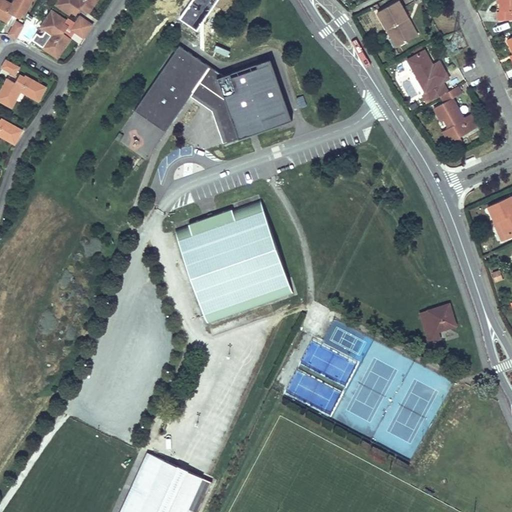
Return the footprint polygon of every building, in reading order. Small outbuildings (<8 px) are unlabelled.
[(3,0),(0,0),(0,17),(8,22),(11,16),(9,15),(11,13),(20,18),(22,14),(24,15),(32,0),(14,0),(12,5),(3,0)] [(88,12),(96,0),(59,0),(56,5),(70,14),(72,11),(76,14),(82,5),(84,7),(83,8),(88,12)] [(398,0),(377,11),(391,36),(394,35),(399,45),(415,36),(405,18),(408,17),(398,0)] [(511,0),(498,0),(499,11),(497,11),(497,20),(511,19),(511,0)] [(66,20),(52,11),(41,27),(46,31),(43,35),(40,36),(37,33),(32,40),(53,54),(57,48),(62,51),(71,38),(65,34),(64,36),(62,35),(68,26),(64,24),(66,20)] [(93,25),(80,16),(76,23),(88,31),(93,25)] [(71,38),(75,32),(71,29),(76,23),(68,17),(64,24),(68,26),(62,35),(64,36),(65,34),(71,38)] [(16,38),(23,25),(16,21),(9,34),(16,38)] [(88,31),(76,23),(71,29),(75,32),(84,37),(88,31)] [(30,39),(35,29),(29,26),(24,36),(30,39)] [(179,45),(134,110),(165,132),(190,95),(211,110),(223,144),(291,119),(270,58),(223,75),(179,45)] [(53,54),(57,57),(62,51),(57,48),(53,54)] [(424,49),(407,59),(424,91),(442,82),(449,78),(439,61),(433,64),(430,66),(428,63),(431,61),(424,49)] [(15,74),(19,67),(6,60),(2,67),(15,74)] [(8,78),(0,92),(0,100),(12,107),(21,91),(38,100),(45,87),(25,76),(24,77),(20,75),(16,83),(8,78)] [(424,91),(430,101),(440,95),(448,91),(442,82),(424,91)] [(448,91),(440,95),(444,102),(434,108),(441,121),(447,118),(449,123),(446,129),(453,140),(480,126),(472,112),(463,117),(453,98),(462,93),(457,86),(448,91)] [(0,135),(15,143),(22,130),(1,119),(0,120),(0,135)] [(127,120),(127,145),(156,145),(155,127),(141,128),(141,120),(127,120)] [(446,129),(443,131),(449,142),(453,140),(446,129)] [(473,152),(465,156),(467,162),(476,159),(473,152)] [(511,199),(510,195),(488,206),(495,222),(500,220),(509,238),(511,236),(511,199)] [(209,324),(294,294),(261,200),(232,210),(232,208),(189,224),(189,226),(175,231),(209,324)] [(509,238),(500,220),(495,222),(494,223),(502,240),(509,238)] [(499,268),(490,271),(494,282),(503,279),(499,268)] [(450,302),(419,313),(424,330),(433,327),(435,334),(439,332),(458,326),(450,302)] [(433,327),(424,330),(428,343),(441,339),(439,332),(435,334),(433,327)] [(152,453),(149,452),(121,511),(124,511),(135,491),(139,493),(141,488),(137,486),(152,453)] [(204,477),(187,511),(197,511),(212,481),(204,477)]
